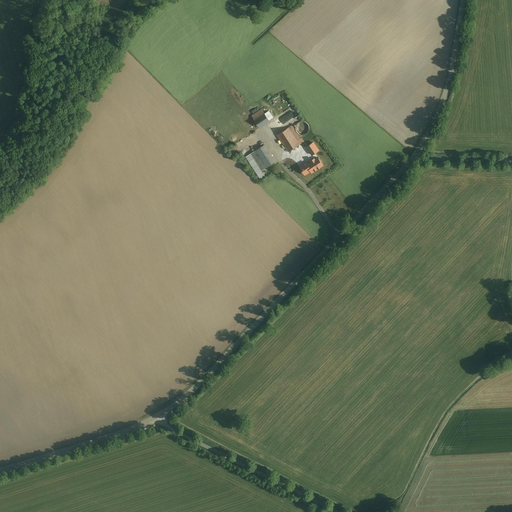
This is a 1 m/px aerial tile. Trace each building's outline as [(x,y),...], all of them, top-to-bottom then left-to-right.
[(270,121),(262,110),(252,116),(260,128),(270,121)] [(282,115),(285,123),(294,118),(291,111),(282,115)] [(290,125),(274,135),(285,151),(301,141),(290,125)] [(313,152),(318,149),(314,142),(309,145),(313,152)] [(273,161),(262,144),(246,153),(257,171),(273,161)] [(307,156),(302,148),(292,154),(297,162),(307,156)] [(318,156),(307,164),(311,171),(313,172),(323,165),(318,156)] [(305,175),(311,171),(307,164),(306,162),(300,166),(305,175)]
